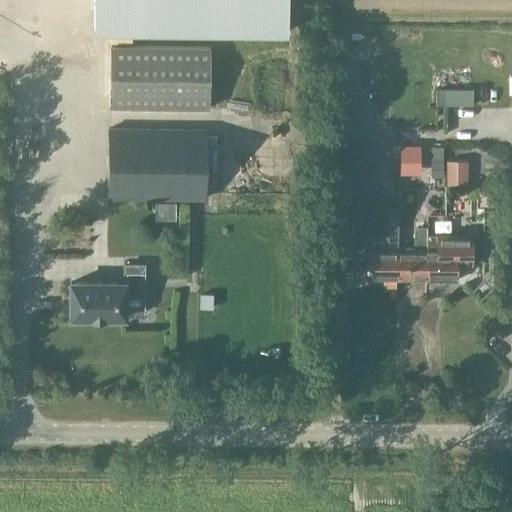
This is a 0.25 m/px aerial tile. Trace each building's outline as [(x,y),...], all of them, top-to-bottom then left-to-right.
[(286,0),(93,0),(93,30),(286,32),(286,0)] [(109,46),(109,106),(209,107),(210,47),(109,46)] [(204,199),(205,129),(109,128),(108,198),(204,199)] [(439,150),(440,175),(462,174),(461,149),(439,150)] [(408,197),(409,163),(392,163),(392,197),(408,197)] [(332,165),(332,191),(366,191),(366,165),(332,165)] [(397,220),(384,220),(384,233),(351,233),(351,265),(367,265),(367,279),(396,279),(397,248),(397,220)] [(426,279),(426,236),(426,222),(415,222),(415,248),(397,248),(396,279),(426,279)] [(426,279),(455,280),(456,267),(471,267),(471,237),(426,236),(426,279)] [(123,282),(70,282),(70,318),(124,318),(124,294),(143,294),(143,264),(123,264),(123,282)]
